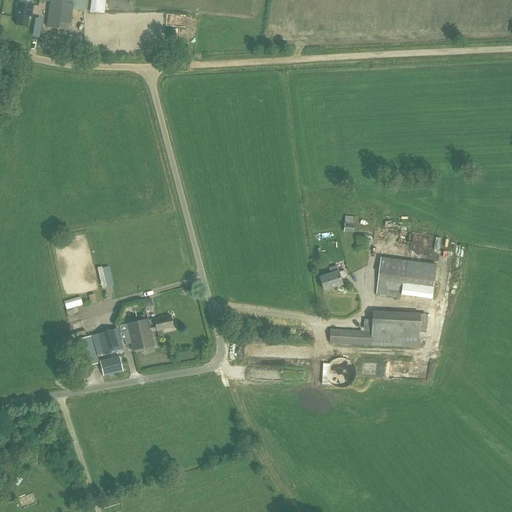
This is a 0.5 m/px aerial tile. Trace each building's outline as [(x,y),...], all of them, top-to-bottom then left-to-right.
[(69,30),(72,0),(49,0),(46,26),(69,30)] [(31,16),(33,4),(17,2),(15,16),(17,17),(16,24),(27,26),(29,16),(31,16)] [(354,224),(344,223),(343,232),(353,233),(354,224)] [(356,248),(368,249),(369,238),(356,238),(356,248)] [(413,256),(422,257),(423,248),(414,246),(413,256)] [(437,265),(381,257),(376,294),(400,298),(403,284),(405,284),(406,282),(434,286),(437,265)] [(340,279),(346,277),(344,270),(338,272),(338,271),(319,277),(323,289),(342,284),(340,279)] [(426,314),(420,314),(420,312),(372,310),(372,319),(363,319),(363,331),(371,332),(370,345),(418,348),(419,330),(425,330),(426,314)] [(170,315),(148,320),(150,332),(156,330),(173,326),(170,315)] [(150,332),(148,320),(147,319),(126,324),(132,350),(153,345),(150,332)] [(105,330),(105,331),(91,335),(96,355),(110,351),(122,348),(117,328),(105,330)] [(371,332),(363,331),(330,329),(329,343),(370,345),(371,332)] [(74,340),(81,367),(97,363),(90,336),(74,340)] [(103,376),(123,371),(119,356),(99,361),(103,376)] [(381,363),(383,374),(394,371),(392,361),(381,363)] [(276,377),(276,367),(257,367),(257,378),(276,377)] [(6,487),(8,500),(38,495),(36,482),(6,487)]
